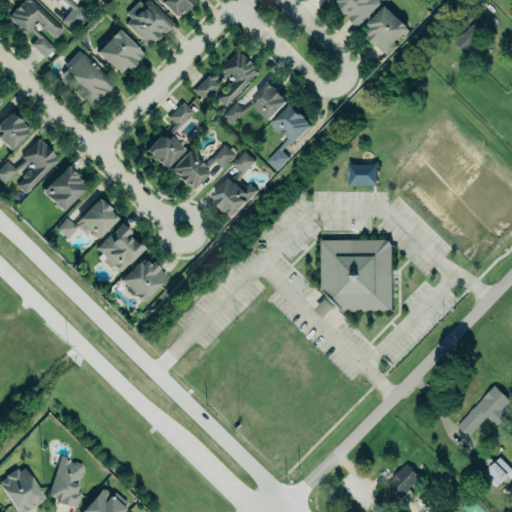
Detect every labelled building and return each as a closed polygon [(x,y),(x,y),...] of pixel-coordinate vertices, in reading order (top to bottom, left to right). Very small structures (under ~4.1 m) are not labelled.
[(14,6),(19,1),(19,2),(21,0),(35,0),(64,27),(55,36),(47,29),(46,30),(39,24),(40,22),(38,19),(37,21),(35,24),(34,23),(33,25),(40,32),(54,46),(44,56),(30,42),(37,36),(30,28),(27,30),(25,30),(8,15),(11,12),(10,11),(15,7),(14,6)] [(53,0),(56,2),(57,0),(61,0),(71,8),(60,20),(71,29),(85,14),(69,0),(53,0)] [(130,18),(125,23),(149,46),(172,22),(148,0),(145,0),(142,5),(137,0),(125,13),(130,18)] [(191,0),(157,0),(176,17),(191,0)] [(334,0),(332,2),(357,26),(381,2),(378,0),(334,0)] [(386,4),(401,19),(402,18),(410,26),(396,41),(400,45),(388,57),(368,37),(371,34),(367,30),(372,26),(368,22),(386,4)] [(453,41),(465,54),(486,34),(474,21),(453,41)] [(118,26),(144,52),(136,59),(129,66),(125,63),(119,71),(97,49),(118,26)] [(64,63),(67,67),(60,75),(93,106),(114,83),(77,49),(64,63)] [(236,50),(221,68),(221,69),(207,74),(194,88),(204,98),(218,84),(211,78),(229,73),(233,77),(215,96),(225,106),(259,71),(254,66),(254,65),(250,61),(250,60),(246,56),(245,56),(241,52),(240,53),(236,50)] [(288,100),(269,119),(255,106),(244,112),(234,124),(224,114),(236,101),(243,108),(252,102),(251,100),(268,81),(283,94),(285,94),(284,96),(288,100)] [(145,147),(153,155),(151,156),(155,160),(157,158),(161,163),(162,162),(166,166),(184,147),(171,134),(193,111),(183,100),(168,114),(175,122),(168,131),(165,128),(145,147)] [(290,102),(301,112),(303,111),(307,114),(305,116),(310,120),(309,121),(312,124),(296,140),(293,141),(291,140),(282,149),(290,157),(278,170),(267,160),(288,136),(281,128),(280,129),(277,129),(272,126),(272,122),(290,102)] [(0,140),(10,150),(28,130),(9,112),(0,121),(0,140)] [(58,159),(38,138),(19,155),(31,167),(14,183),(23,193),(58,159)] [(222,168),(234,155),(223,145),(216,152),(211,147),(205,153),(222,168)] [(191,190),(209,170),(187,150),(169,169),(191,190)] [(231,163),(238,171),(210,196),(230,217),(257,191),(250,183),(245,187),(237,178),(255,162),(245,151),(231,163)] [(0,165),(0,180),(3,184),(16,171),(6,160),(0,165)] [(85,185),(62,209),(59,207),(57,206),(54,203),(55,202),(42,190),(67,163),(77,173),(76,174),(81,179),(80,180),(85,185)] [(116,216),(108,208),(110,206),(108,204),(107,204),(102,199),(101,200),(98,197),(78,216),(82,220),(73,223),(66,217),(57,227),(67,236),(76,226),(84,223),(98,235),(116,216)] [(122,220),(131,229),(127,233),(138,243),(139,242),(143,245),(127,261),(126,260),(119,268),(114,262),(110,266),(103,259),(106,256),(105,254),(97,246),(122,220)] [(315,307),(327,296),(321,286),(321,238),(385,238),(391,239),(393,244),(393,310),(346,310),(338,305),(334,308),(333,307),(324,316),(315,307)] [(120,277),(138,259),(141,262),(146,257),(149,261),(152,258),(159,265),(158,266),(167,274),(142,300),(120,277)] [(494,424),(511,404),(511,402),(493,385),(456,426),(467,437),(486,417),(494,424)] [(60,454),(69,456),(68,460),(73,461),(75,460),(82,462),(83,465),(75,489),(81,491),(76,506),(64,502),(59,501),(60,498),(48,494),(60,454)] [(511,479),(511,469),(499,457),(482,473),(495,487),(507,474),(511,479)] [(419,478),(406,464),(386,483),(399,497),(419,478)] [(43,497),(24,466),(18,470),(16,467),(5,473),(6,476),(0,479),(0,483),(18,511),(20,511),(39,501),(38,500),(43,497)] [(82,509),(102,485),(112,493),(115,489),(130,502),(121,511),(81,511),(83,510),(82,509)]
